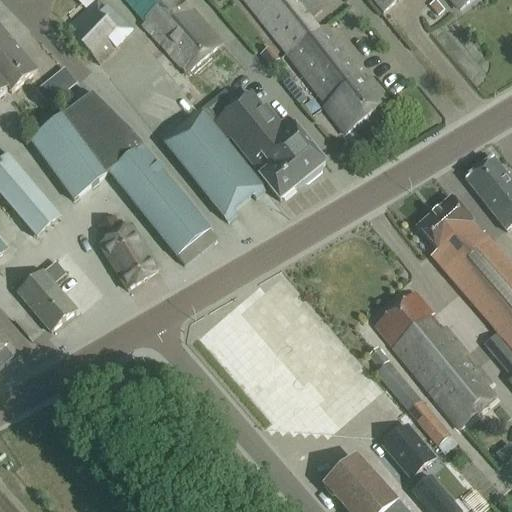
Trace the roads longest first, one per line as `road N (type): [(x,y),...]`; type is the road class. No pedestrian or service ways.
road 1 (tertiary): [(147,324),(511,109)]
road 2 (unknown): [(361,198),(185,0)]
road 3 (tertiary): [(309,511),(147,324)]
road 4 (unclassified): [(193,511),(72,370)]
